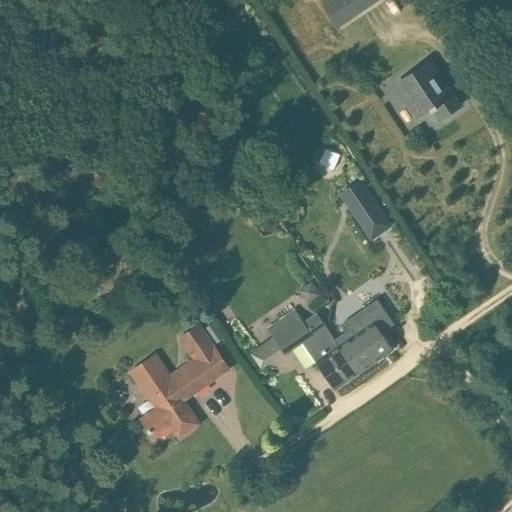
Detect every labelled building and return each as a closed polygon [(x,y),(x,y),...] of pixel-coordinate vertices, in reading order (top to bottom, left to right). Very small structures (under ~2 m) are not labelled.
[(376,0),(330,0),(324,5),(338,26),(376,0)] [(461,106),(431,61),(407,76),(412,83),(405,87),(423,113),(431,108),(433,111),(435,110),(441,119),(461,106)] [(370,237),(392,223),(376,200),(355,214),(370,237)] [(298,290),(308,303),(321,294),(312,280),(298,290)] [(217,289),(204,298),(214,312),(226,303),(217,289)] [(346,331),(334,340),(338,345),(337,345),(358,374),(393,349),(382,333),(395,324),(377,300),(341,325),(346,331)] [(316,312),(315,313),(304,321),(295,309),(267,327),(273,335),(249,352),(261,369),(284,352),(285,353),(303,341),(336,389),(358,374),(337,345),(338,345),(334,340),(316,312)] [(190,394),(229,368),(214,346),(212,347),(198,326),(181,338),(195,358),(170,376),(155,355),(132,371),(158,409),(144,419),(154,435),(172,423),(180,435),(198,423),(184,402),(192,396),(190,394)]
